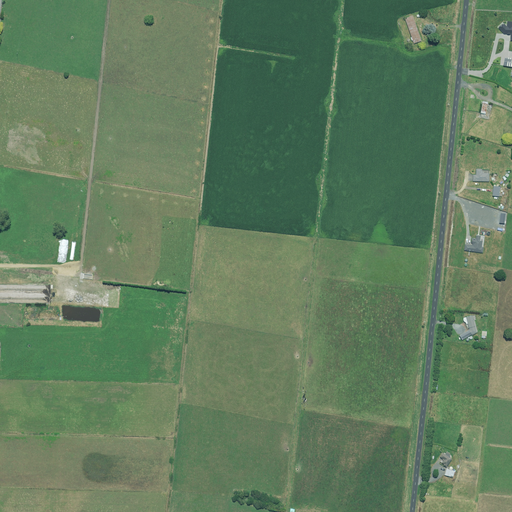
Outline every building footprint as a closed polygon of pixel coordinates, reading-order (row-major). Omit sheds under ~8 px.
[(422,41),(413,16),(405,19),(414,44),(422,41)] [(482,174),(483,170),(476,169),(476,175),(473,175),(473,181),(489,182),(489,174),(482,174)] [(481,236),(476,236),(476,241),(473,241),(473,245),(465,244),(464,251),(483,253),(483,247),(482,247),(483,241),(480,241),(481,236)] [(477,333),(472,316),(467,318),(471,335),(477,333)] [(471,336),(468,331),(460,336),(462,340),(471,336)] [(452,459),(443,453),(440,458),(444,460),(442,463),(444,464),(444,465),(447,467),(452,459)]
